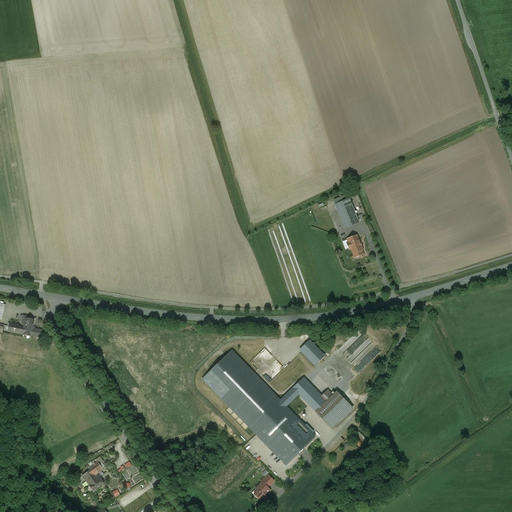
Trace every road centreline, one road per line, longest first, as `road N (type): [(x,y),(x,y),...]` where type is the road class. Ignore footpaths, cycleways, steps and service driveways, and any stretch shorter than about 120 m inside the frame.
road 1 (tertiary): [(57,298),(259,320),(408,298)]
road 2 (unclassified): [(261,511),(363,405),(412,318),(408,298)]
road 3 (unclassified): [(57,298),(60,337),(177,511)]
road 4 (unclassified): [(456,0),(511,160)]
